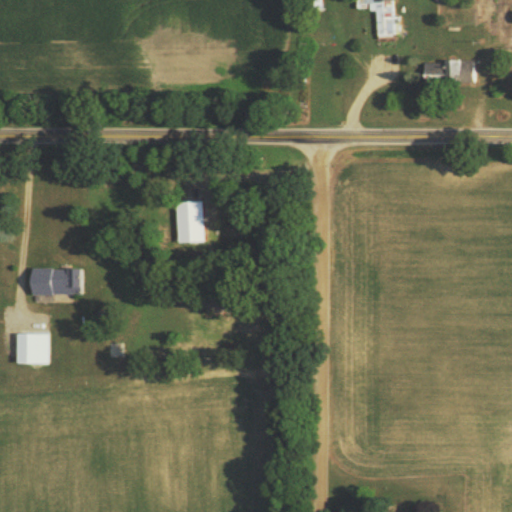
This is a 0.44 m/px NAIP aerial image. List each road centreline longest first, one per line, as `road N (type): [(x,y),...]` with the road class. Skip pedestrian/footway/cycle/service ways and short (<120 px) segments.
road 1 (tertiary): [(511,140),(0,136)]
road 2 (residential): [(327,511),(328,140)]
